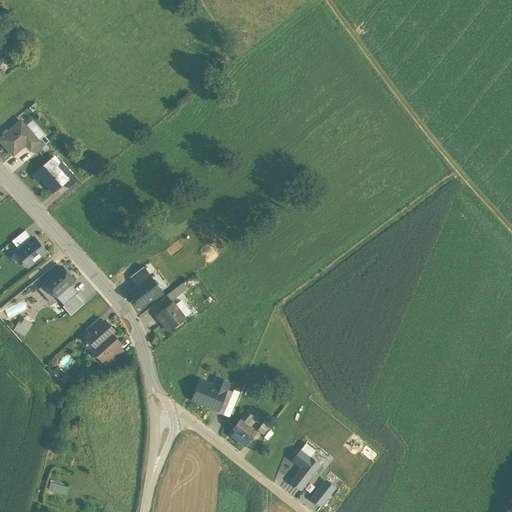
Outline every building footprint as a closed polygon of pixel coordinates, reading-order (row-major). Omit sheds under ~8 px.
[(38,141),(21,122),(0,139),(0,140),(13,155),(25,144),(30,150),(39,142),(38,141)] [(39,142),(30,150),(35,154),(45,145),(40,140),(38,141),(39,142)] [(53,157),(33,174),(39,182),(41,180),(53,193),(63,183),(69,179),(68,178),(57,166),(59,164),(53,157)] [(73,174),(68,178),(69,179),(63,183),(68,189),(78,180),(73,174)] [(12,241),(19,250),(32,240),(25,231),(12,241)] [(14,253),(28,270),(48,254),(35,237),(32,240),(19,250),(14,253)] [(62,267),(52,276),(50,275),(47,277),(47,280),(45,282),(51,288),(49,289),(56,297),(56,296),(68,286),(74,281),(62,267)] [(144,267),(130,277),(137,287),(148,278),(151,276),(144,267)] [(160,293),(148,278),(137,287),(130,292),(142,307),(160,293)] [(182,283),(166,295),(171,301),(187,289),(182,283)] [(68,286),(56,296),(64,305),(76,295),(68,286)] [(5,308),(9,317),(28,310),(25,300),(5,308)] [(173,302),(159,313),(165,321),(162,323),(168,331),(185,318),(173,302)] [(94,313),(81,325),(85,330),(99,318),(94,313)] [(99,318),(85,330),(89,334),(102,323),(99,318)] [(89,334),(86,337),(96,347),(111,334),(111,335),(114,332),(104,321),(102,323),(89,334)] [(30,328),(22,324),(21,325),(18,323),(15,328),(26,335),(30,328)] [(111,334),(96,347),(93,350),(102,361),(105,358),(118,346),(120,345),(111,335),(111,334)] [(118,346),(105,358),(109,363),(123,351),(118,346)] [(54,372),(61,379),(67,373),(59,366),(54,372)] [(65,382),(73,376),(70,372),(62,378),(65,382)] [(199,379),(190,400),(217,411),(224,396),(229,384),(216,379),(214,385),(199,379)] [(230,399),(224,396),(217,411),(217,413),(223,415),(230,399)] [(246,411),(233,427),(236,429),(231,435),(245,446),(255,432),(246,425),(253,416),(246,411)] [(265,420),(257,430),(263,435),(271,424),(265,420)] [(325,458),(306,444),(292,460),(302,467),(290,482),(300,490),(325,458)] [(68,486),(51,482),(49,490),(65,494),(68,486)] [(331,492),(322,485),(311,499),(320,506),(331,492)]
